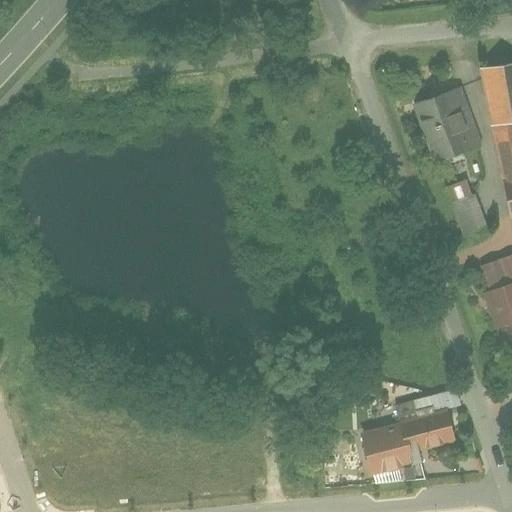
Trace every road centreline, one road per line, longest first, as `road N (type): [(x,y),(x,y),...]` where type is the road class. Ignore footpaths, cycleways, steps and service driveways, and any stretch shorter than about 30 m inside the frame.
road 1 (residential): [(352,49),(483,416)]
road 2 (residential): [(352,49),(85,75)]
road 3 (residential): [(511,495),(338,511)]
road 4 (residential): [(511,33),(352,49)]
